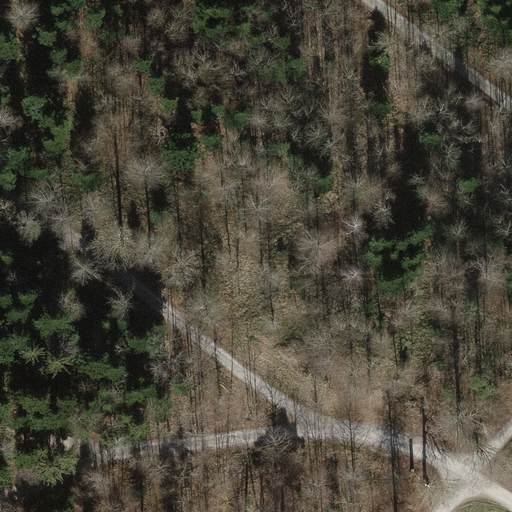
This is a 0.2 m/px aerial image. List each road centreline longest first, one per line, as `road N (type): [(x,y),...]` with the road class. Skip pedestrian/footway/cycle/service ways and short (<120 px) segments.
road 1 (track): [(468,478),(405,449),(319,427),(150,297),(0,199)]
road 2 (track): [(0,418),(107,448),(319,427)]
road 3 (track): [(374,0),(511,103)]
